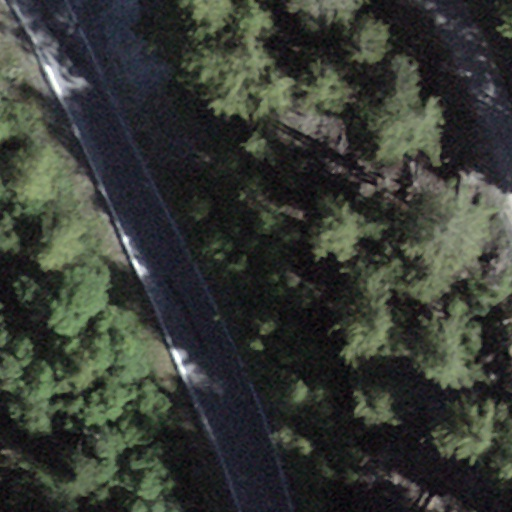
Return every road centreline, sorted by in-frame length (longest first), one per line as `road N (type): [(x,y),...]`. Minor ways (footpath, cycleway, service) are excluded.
road 1 (tertiary): [(266,511),(224,394),(38,0)]
road 2 (track): [(511,160),(471,54),(437,0)]
